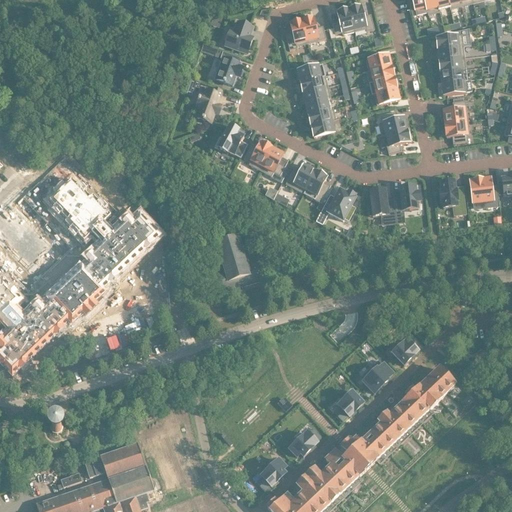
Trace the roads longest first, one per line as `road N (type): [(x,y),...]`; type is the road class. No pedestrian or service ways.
road 1 (residential): [(429,171),(362,178),(247,119),(244,103),(273,17),(331,0)]
road 2 (residential): [(188,349),(375,293),(511,275)]
road 3 (residential): [(0,399),(60,396),(188,349)]
road 4 (residential): [(389,0),(429,171)]
road 5 (residential): [(243,511),(204,451),(188,349)]
